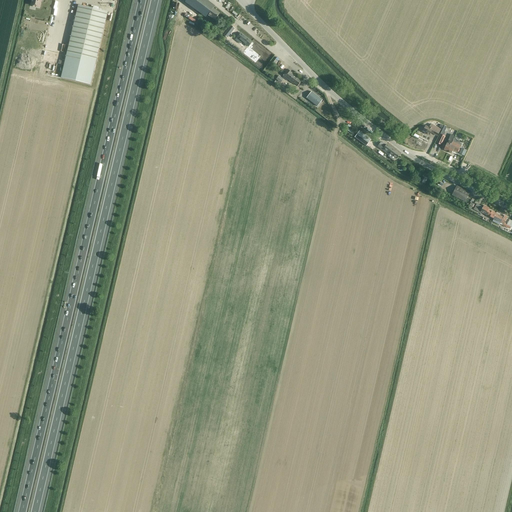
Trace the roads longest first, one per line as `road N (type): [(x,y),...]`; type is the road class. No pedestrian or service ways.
road 1 (motorway): [(142,0),(22,511)]
road 2 (track): [(6,511),(125,0)]
road 3 (motorway): [(35,511),(154,0)]
road 4 (track): [(165,0),(155,80),(52,511)]
road 5 (track): [(179,17),(387,176),(511,239)]
road 6 (track): [(432,199),(360,511)]
road 7 (track): [(366,511),(437,201)]
road 8 (unclassified): [(405,152),(321,84),(244,5)]
road 9 (unclassified): [(511,209),(405,152)]
